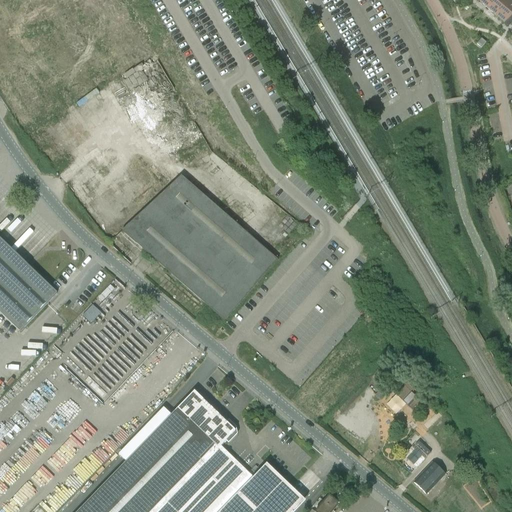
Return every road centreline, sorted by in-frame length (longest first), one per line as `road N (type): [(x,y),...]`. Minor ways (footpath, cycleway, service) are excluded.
road 1 (tertiary): [(408,511),(85,228),(0,126)]
road 2 (residential): [(511,245),(484,179),(456,52),(429,0)]
road 3 (unknown): [(222,354),(203,368),(201,387),(286,459),(310,470),(333,448)]
